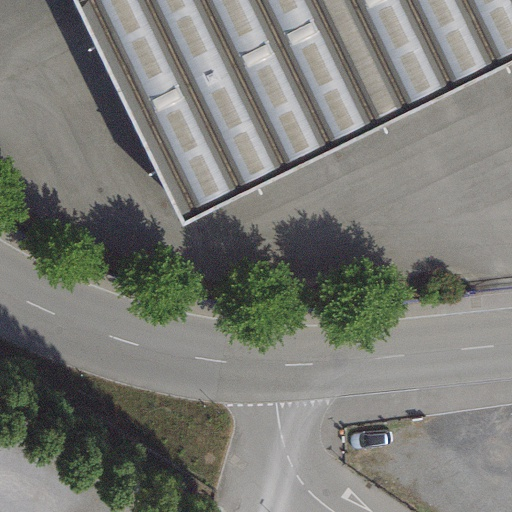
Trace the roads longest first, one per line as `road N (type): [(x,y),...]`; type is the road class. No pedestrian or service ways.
road 1 (residential): [(0,288),(105,338),(264,367)]
road 2 (residential): [(511,347),(264,367)]
road 3 (residential): [(264,367),(295,476),(326,511)]
